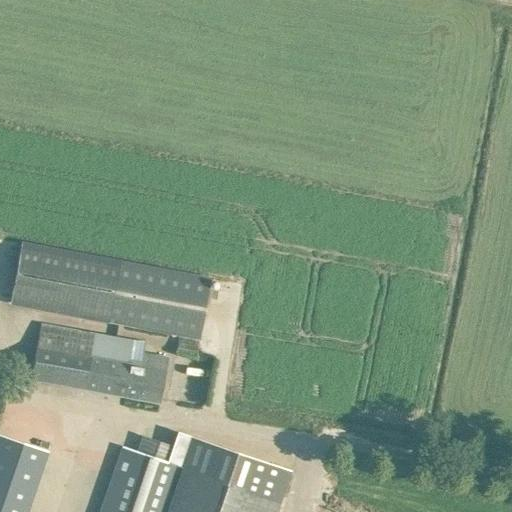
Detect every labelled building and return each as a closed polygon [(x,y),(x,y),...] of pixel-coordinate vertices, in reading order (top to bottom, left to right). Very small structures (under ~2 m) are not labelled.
[(181,335),(200,339),(211,280),(21,244),(10,303),(181,335)] [(30,379),(125,396),(130,369),(127,369),(128,363),(129,363),(133,341),(40,324),(30,379)] [(181,335),(178,351),(197,355),(200,339),(181,335)] [(130,369),(125,396),(159,402),(167,358),(143,354),(145,343),(133,341),(129,363),(128,363),(127,369),(130,369)] [(0,511),(14,511),(48,430),(0,410),(0,511)] [(69,511),(100,436),(72,425),(37,511),(69,511)] [(123,447),(100,511),(273,511),(278,501),(286,475),(177,437),(174,447),(143,437),(137,452),(123,447)]
